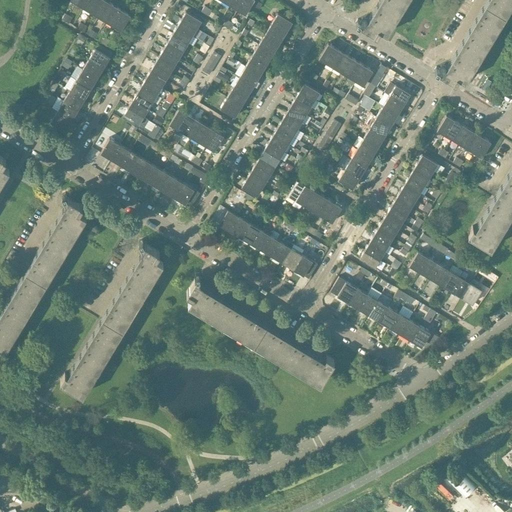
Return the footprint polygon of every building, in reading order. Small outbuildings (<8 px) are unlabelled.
[(97,0),(87,0),(83,7),(91,11),(97,0)] [(107,0),(106,0),(97,0),(91,11),(98,16),(107,0)] [(115,5),(107,0),(98,16),(105,20),(115,5)] [(241,0),(232,0),(230,4),(237,8),(241,0)] [(252,0),(241,0),(237,8),(245,13),(252,0)] [(386,32),(405,0),(380,0),(369,19),(366,18),(364,18),(362,19),(361,20),(361,21),(357,19),(355,22),(359,24),(359,23),(373,32),(376,34),(379,28),(386,32)] [(465,80),(511,0),(488,0),(448,67),(446,66),(444,66),(443,65),(441,66),(440,67),(439,68),(436,66),(434,69),(437,71),(438,71),(451,79),(451,80),(454,81),(458,76),(465,80)] [(122,9),(115,5),(105,20),(113,25),(122,9)] [(130,14),(122,9),(113,25),(120,29),(130,14)] [(185,10),(181,18),(196,27),(201,19),(185,10)] [(292,21),(277,12),(270,23),(285,31),(292,21)] [(192,35),(196,27),(181,18),(176,25),(192,35)] [(285,31),(270,23),(264,33),(279,42),(285,31)] [(176,25),(172,32),(187,42),(192,35),(176,25)] [(172,32),(168,40),(183,49),(187,42),(172,32)] [(279,42),(264,33),(258,44),(272,53),(279,42)] [(168,40),(163,47),(178,57),(183,49),(168,40)] [(335,47),(328,42),(318,58),(326,62),(335,47)] [(272,53),(258,44),(251,54),(266,63),(272,53)] [(110,55),(95,46),(88,58),(103,67),(110,55)] [(163,47),(159,55),(174,64),(178,57),(163,47)] [(342,51),(335,47),(326,62),(333,67),(342,51)] [(209,73),(220,54),(213,50),(202,69),(209,73)] [(350,56),(342,51),(333,67),(340,71),(350,56)] [(266,63),(251,54),(245,65),(259,74),(266,63)] [(159,55),(154,62),(170,71),(174,64),(159,55)] [(357,60),(350,56),(340,71),(348,75),(357,60)] [(66,58),(62,65),(68,68),(72,61),(66,58)] [(103,67),(88,58),(83,68),(97,76),(103,67)] [(364,65),(357,60),(348,75),(355,80),(364,65)] [(154,62),(150,69),(165,79),(170,71),(154,62)] [(259,74),(245,65),(238,76),(253,85),(259,74)] [(372,69),(364,65),(355,80),(363,85),(372,69)] [(97,76),(83,68),(76,78),(91,87),(97,76)] [(150,69),(145,77),(161,86),(165,79),(150,69)] [(218,70),(215,75),(220,79),(225,81),(228,76),(218,70)] [(183,75),(181,78),(187,82),(191,75),(188,72),(186,76),(183,75)] [(374,72),(372,76),(369,81),(373,83),(374,81),(375,81),(379,75),(374,72)] [(56,74),(53,79),(59,83),(62,77),(56,74)] [(253,85),(238,76),(232,86),(247,95),(253,85)] [(145,77),(141,84),(156,93),(161,86),(145,77)] [(91,87),(76,78),(69,89),(84,98),(91,87)] [(51,82),(47,89),(53,93),(57,86),(51,82)] [(304,82),(299,89),(315,98),(319,91),(304,82)] [(369,82),(362,92),(365,94),(369,96),(375,86),(369,82)] [(410,92),(395,83),(389,94),(403,103),(410,92)] [(141,84),(136,91),(152,101),(156,93),(141,84)] [(247,95),(232,86),(226,97),(240,105),(247,95)] [(44,89),(39,98),(44,102),(50,92),(46,90),(44,89)] [(84,98),(69,89),(63,99),(78,108),(84,98)] [(299,89),(295,96),(310,106),(315,98),(299,89)] [(136,91),(132,99),(148,108),(152,101),(136,91)] [(403,103),(389,94),(382,105),(397,113),(403,103)] [(295,96),(290,104),(305,113),(310,106),(295,96)] [(29,112),(35,102),(27,97),(21,108),(29,112)] [(240,105),(226,97),(220,107),(234,116),(240,105)] [(78,108),(63,99),(57,110),(71,118),(78,108)] [(132,99),(128,106),(143,116),(148,108),(132,99)] [(290,104),(286,111),(301,120),(305,113),(290,104)] [(397,113),(382,105),(376,115),(390,124),(397,113)] [(128,106),(123,114),(138,123),(143,116),(128,106)] [(324,111),(329,114),(332,109),(327,106),(324,111)] [(185,112),(178,107),(169,123),(176,127),(185,112)] [(71,118),(57,110),(50,120),(65,129),(71,118)] [(286,111),(281,118),(297,128),(301,120),(286,111)] [(193,116),(185,112),(176,127),(184,132),(193,116)] [(453,118),(445,114),(436,129),(444,134),(453,118)] [(390,124),(376,115),(370,125),(384,134),(390,124)] [(200,121),(193,116),(184,132),(191,136),(200,121)] [(281,118),(277,126),(292,135),(297,128),(281,118)] [(323,151),(341,122),(334,118),(317,147),(323,151)] [(461,123),(453,118),(444,134),(451,138),(461,123)] [(208,125),(200,121),(191,136),(198,140),(208,125)] [(153,137),(160,126),(155,123),(151,128),(148,134),(153,137)] [(468,127),(461,123),(451,138),(459,142),(468,127)] [(215,130),(208,125),(198,140),(206,145),(215,130)] [(384,134),(370,125),(363,136),(378,144),(384,134)] [(277,126),(272,133),(288,143),(292,135),(277,126)] [(475,132),(468,127),(459,142),(466,147),(475,132)] [(223,134),(215,130),(206,145),(213,150),(223,134)] [(483,136),(475,132),(466,147),(473,151),(483,136)] [(272,133),(268,141),(283,150),(288,143),(272,133)] [(378,144),(363,136),(357,146),(371,155),(378,144)] [(490,141),(483,136),(473,151),(481,156),(490,141)] [(109,137),(100,151),(111,158),(120,143),(109,137)] [(170,137),(165,145),(173,149),(177,143),(178,142),(170,137)] [(268,141),(263,148),(279,157),(283,150),(268,141)] [(120,143),(111,158),(121,164),(130,150),(120,143)] [(371,155),(357,146),(350,157),(365,166),(371,155)] [(263,148),(259,155),(274,165),(279,157),(263,148)] [(130,150),(121,164),(132,171),(141,156),(130,150)] [(422,153),(417,161),(432,170),(437,162),(422,153)] [(194,154),(190,160),(195,163),(199,157),(194,154)] [(0,182),(9,168),(2,164),(5,158),(2,156),(2,157),(0,155),(0,182)] [(259,155),(255,163),(270,172),(274,165),(259,155)] [(141,156),(132,171),(142,177),(151,162),(141,156)] [(365,166),(350,157),(344,168),(358,176),(365,166)] [(417,161),(413,168),(428,177),(432,170),(417,161)] [(151,162),(142,177),(153,183),(162,169),(151,162)] [(255,163),(250,170),(266,179),(270,172),(255,163)] [(193,165),(189,171),(202,178),(200,181),(205,184),(210,176),(193,165)] [(358,176),(344,168),(338,178),(352,187),(358,176)] [(413,168),(408,175),(423,185),(428,177),(413,168)] [(162,169),(153,183),(163,190),(172,175),(162,169)] [(511,169),(477,228),(472,225),(467,233),(490,247),(511,210),(511,169)] [(250,170),(246,177),(261,187),(266,179),(250,170)] [(172,175),(163,190),(173,196),(182,181),(172,175)] [(408,175),(404,183),(419,192),(423,185),(408,175)] [(246,177),(241,185),(256,194),(261,187),(246,177)] [(304,183),(296,179),(287,194),(295,199),(304,183)] [(182,181),(173,196),(185,202),(193,188),(182,181)] [(311,188),(304,183),(295,199),(302,203),(311,188)] [(404,183),(399,190),(415,199),(419,192),(404,183)] [(193,188),(185,202),(190,206),(198,191),(193,188)] [(319,192),(311,188),(302,203),(309,208),(319,192)] [(399,190),(395,197),(410,207),(415,199),(399,190)] [(61,214),(36,255),(0,315),(0,343),(6,347),(86,215),(79,211),(82,205),(79,203),(69,197),(67,196),(65,192),(62,194),(64,198),(63,198),(63,199),(62,199),(62,200),(62,202),(63,202),(64,203),(65,204),(65,205),(67,205),(61,214)] [(326,197),(319,192),(309,208),(317,212),(326,197)] [(333,201),(326,197),(317,212),(324,216),(333,201)] [(395,197),(390,205),(406,214),(410,207),(395,197)] [(276,201),(275,202),(271,208),(275,210),(280,203),(276,201)] [(341,206),(333,201),(324,216),(332,221),(341,206)] [(390,205),(386,212),(401,221),(406,214),(390,205)] [(227,208),(218,223),(229,229),(238,214),(227,208)] [(386,212),(381,219),(397,229),(401,221),(386,212)] [(238,214),(229,229),(239,236),(248,221),(238,214)] [(381,219),(377,227),(392,236),(397,229),(381,219)] [(248,221),(239,236),(250,242),(259,227),(248,221)] [(313,234),(314,234),(316,229),(309,225),(306,229),(313,234)] [(259,227),(250,242),(260,248),(269,233),(259,227)] [(377,227),(373,234),(388,243),(392,236),(377,227)] [(269,233),(260,248),(271,255),(280,240),(269,233)] [(373,234),(368,241),(384,251),(388,243),(373,234)] [(141,256),(103,319),(69,375),(64,372),(60,380),(82,394),(162,261),(155,257),(159,251),(156,249),(156,250),(146,244),(144,242),(142,239),(139,240),(140,244),(140,245),(139,246),(139,248),(140,249),(141,250),(142,251),(143,252),(141,256)] [(280,240),(271,255),(282,261),(291,247),(293,243),(288,240),(286,244),(280,240)] [(368,241),(364,249),(379,258),(384,251),(368,241)] [(291,247),(282,261),(292,267),(301,253),(291,247)] [(364,249),(359,256),(374,266),(379,258),(364,249)] [(417,249),(408,264),(419,270),(427,256),(417,249)] [(397,254),(395,258),(401,261),(405,254),(400,251),(397,254)] [(301,253),(292,267),(308,277),(317,262),(301,253)] [(427,256),(419,270),(429,277),(438,262),(427,256)] [(394,257),(390,264),(396,268),(401,261),(395,258),(394,257)] [(438,262),(429,277),(440,283),(449,269),(438,262)] [(478,269),(478,270),(487,275),(489,271),(485,268),(480,265),(478,269)] [(460,275),(449,269),(440,283),(451,290),(460,275)] [(323,359),(251,316),(200,285),(201,284),(201,283),(202,282),(202,280),(201,278),(200,277),(199,277),(199,273),(195,273),(195,277),(194,279),(188,289),(186,292),(192,296),(188,302),(320,382),(334,359),(326,355),(323,359)] [(338,292),(345,280),(338,275),(331,287),(338,292)] [(460,275),(451,290),(462,296),(470,282),(460,275)] [(347,300),(356,286),(345,280),(338,292),(336,294),(347,300)] [(470,282),(462,296),(472,302),(481,288),(470,282)] [(356,286),(347,300),(358,307),(367,292),(356,286)] [(403,291),(400,297),(405,300),(406,299),(406,298),(408,295),(404,292),(403,291)] [(367,292),(358,307),(369,313),(377,299),(367,292)] [(377,299),(369,313),(379,320),(388,305),(377,299)] [(388,305),(379,320),(389,326),(398,312),(388,305)] [(427,311),(422,319),(428,323),(436,311),(434,310),(429,307),(427,311)] [(398,312),(389,326),(400,332),(409,318),(398,312)] [(409,318),(400,332),(410,339),(419,324),(409,318)] [(419,324),(410,339),(421,345),(424,340),(429,331),(430,331),(419,324)] [(429,331),(424,340),(430,343),(438,336),(429,331)] [(458,468),(447,479),(464,497),(476,485),(458,468)] [(40,490),(5,469),(0,477),(0,481),(33,501),(40,490)]
